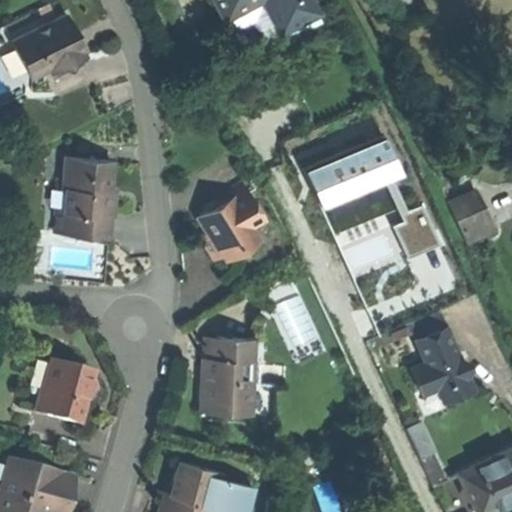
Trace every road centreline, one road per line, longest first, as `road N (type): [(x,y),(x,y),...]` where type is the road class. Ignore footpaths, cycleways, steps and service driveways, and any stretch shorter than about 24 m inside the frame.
road 1 (unknown): [(440,511),(287,190)]
road 2 (residential): [(139,325),(166,270),(143,65),(112,0)]
road 3 (residential): [(112,511),(153,360),(139,325)]
road 4 (residential): [(0,294),(83,302),(139,325)]
